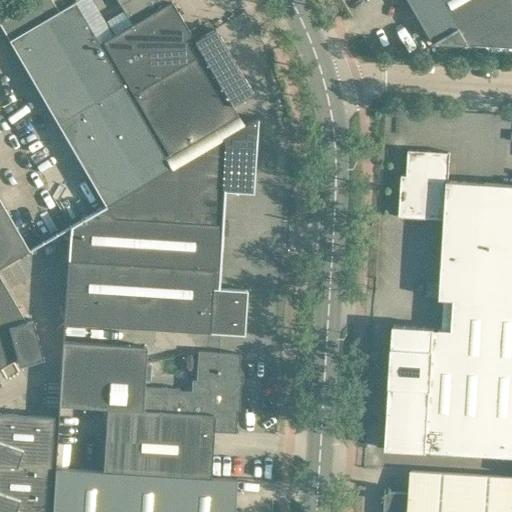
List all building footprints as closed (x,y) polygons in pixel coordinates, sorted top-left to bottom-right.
[(35,0),(0,20),(0,23),(9,39),(58,10),(51,0),(35,0)] [(118,0),(132,24),(148,15),(139,0),(118,0)] [(406,0),(431,42),(456,27),(500,0),(406,0)] [(456,27),(431,42),(433,42),(464,44),(466,44),(511,46),(511,0),(500,0),(456,27)] [(9,39),(33,81),(99,42),(74,1),(58,10),(9,39)] [(195,40),(194,40),(172,1),(148,15),(132,24),(102,41),(132,92),(201,52),(194,40),(195,40)] [(201,52),(132,92),(169,155),(238,115),(232,104),(253,92),(215,28),(195,40),(194,40),(201,52)] [(123,84),(99,42),(33,81),(57,122),(123,84)] [(57,122),(81,164),(147,125),(123,84),(57,122)] [(69,234),(215,243),(221,243),(224,190),(253,192),(258,118),(257,118),(257,117),(171,167),(105,205),(71,225),(70,234),(69,234)] [(171,167),(147,125),(81,164),(105,205),(171,167)] [(400,216),(445,218),(449,180),(451,152),(409,149),(407,187),(401,186),(400,216)] [(511,184),(449,180),(445,218),(440,297),(454,298),(453,329),(435,328),(427,450),(511,455),(511,184)] [(0,200),(0,266),(29,250),(0,200)] [(212,286),(215,243),(69,234),(64,322),(217,331),(244,333),(247,288),(212,286)] [(0,274),(0,366),(17,357),(19,364),(43,357),(33,319),(26,320),(0,274)] [(427,450),(435,328),(435,327),(394,324),(392,346),(392,351),(391,351),(389,381),(390,381),(389,386),(390,386),(386,448),(427,450)] [(106,408),(142,409),(143,385),(144,385),(146,346),(63,341),(59,405),(106,408)] [(142,409),(214,413),(213,430),(235,432),(240,353),(198,350),(196,379),(192,379),(191,390),(179,389),(179,387),(144,385),(143,385),(142,409)] [(106,408),(105,439),(212,446),(213,430),(214,413),(142,409),(106,408)] [(0,463),(51,467),(54,416),(0,412),(0,463)] [(210,477),(212,446),(105,439),(103,470),(116,471),(210,477)] [(0,511),(47,511),(51,467),(0,463),(0,511)] [(55,467),(51,511),(113,511),(116,471),(103,470),(55,467)] [(411,470),(410,492),(408,511),(440,511),(443,472),(411,470)] [(113,511),(234,511),(236,478),(210,477),(116,471),(113,511)] [(487,511),(490,475),(443,472),(440,511),(487,511)] [(511,511),(511,476),(490,475),(487,511),(511,511)] [(408,511),(410,492),(386,490),(384,511),(408,511)]
